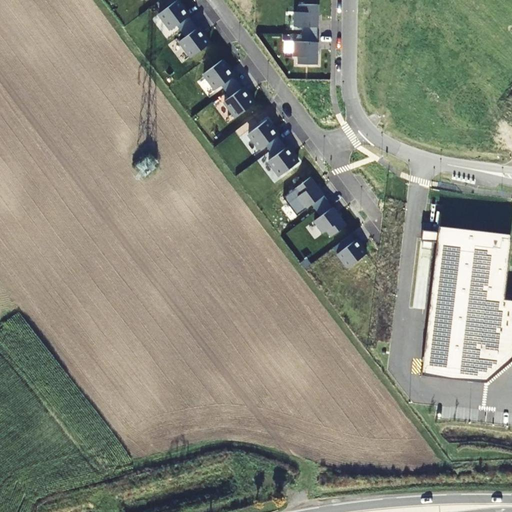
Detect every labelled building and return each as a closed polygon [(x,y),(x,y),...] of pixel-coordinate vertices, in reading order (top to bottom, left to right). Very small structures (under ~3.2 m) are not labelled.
[(177,0),(159,14),(171,30),(189,17),(181,7),(182,7),(177,0)] [(295,12),(294,27),(318,27),(318,5),(299,5),(299,12),(295,12)] [(179,42),(191,57),(210,44),(205,38),(204,38),(197,28),(179,42)] [(317,42),(294,42),(294,56),(298,57),(298,64),(317,65),(317,42)] [(222,60),(204,74),(216,90),(233,77),(226,67),(226,66),(222,60)] [(224,101),(236,117),(254,104),(250,98),(249,98),(242,88),(224,101)] [(266,120),(248,134),(260,149),(277,136),(271,127),(271,126),(266,120)] [(293,156),(293,157),(286,148),(268,161),(280,176),(298,162),(293,156)] [(300,195),(296,197),(305,209),(324,195),(310,178),(295,189),(300,195)] [(314,221),(323,233),(326,231),(331,237),(346,225),(333,207),(314,221)] [(421,241),(438,243),(423,375),(485,382),(511,360),(511,354),(511,301),(503,300),(510,234),(440,226),(440,232),(422,230),(421,241)] [(355,240),(338,254),(348,267),(366,254),(362,248),(361,248),(355,240)]
